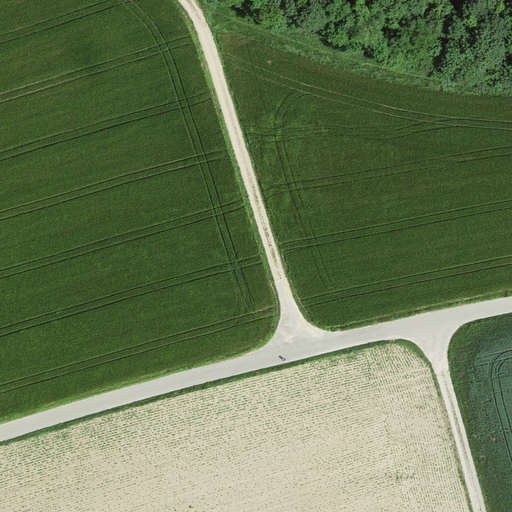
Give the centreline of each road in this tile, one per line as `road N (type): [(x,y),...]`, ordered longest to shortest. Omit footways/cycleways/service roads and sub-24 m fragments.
road 1 (unclassified): [(511,306),(154,387),(0,433)]
road 2 (track): [(175,0),(189,20),(302,352)]
road 3 (track): [(432,322),(483,511)]
